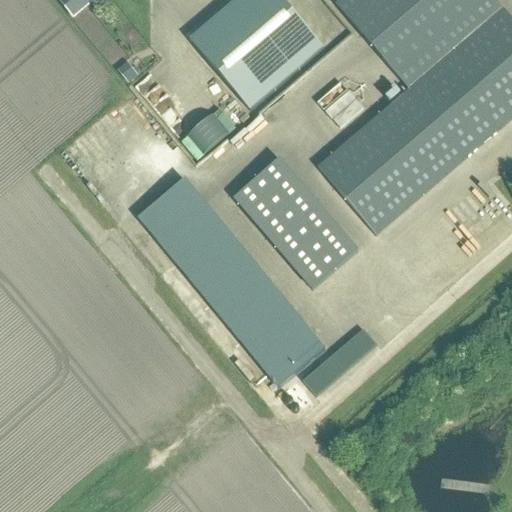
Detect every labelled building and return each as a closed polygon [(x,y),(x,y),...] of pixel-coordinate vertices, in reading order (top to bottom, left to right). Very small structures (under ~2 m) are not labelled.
[(95,0),(59,0),(58,1),(74,20),(97,1),(95,0)] [(324,52),(279,0),(243,0),(191,45),(251,115),(324,52)] [(490,0),(345,0),(339,5),(413,92),(504,16),(490,0)] [(318,172),(375,239),(511,123),(511,25),(504,16),(413,92),(318,172)] [(116,73),(128,87),(148,70),(136,56),(116,73)] [(475,197),(490,219),(507,208),(511,215),(511,203),(497,182),(475,197)] [(271,222),(312,284),(336,268),(334,265),(355,251),(348,240),(321,258),(311,242),(334,227),(312,195),(271,222)] [(441,221),(420,242),(430,253),(443,240),(462,258),(470,249),(441,221)] [(253,232),(232,249),(245,265),(267,248),(253,232)] [(274,314),(297,305),(284,269),(256,279),(262,296),(267,295),(274,314)] [(382,299),(375,307),(391,322),(398,314),(382,299)] [(377,349),(364,334),(304,386),(316,401),(377,349)] [(224,346),(280,405),(290,396),(233,337),(224,346)]
